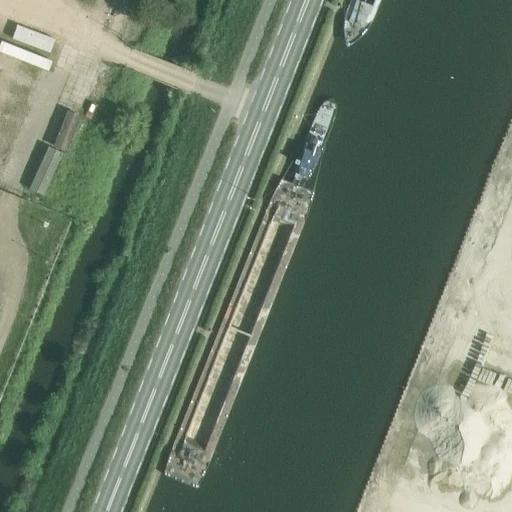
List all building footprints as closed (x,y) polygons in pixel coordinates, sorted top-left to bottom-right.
[(10,60),(39,72),(43,62),(14,50),(10,60)] [(0,95),(30,102),(33,89),(0,82),(0,95)] [(0,130),(21,136),(24,123),(0,115),(0,130)] [(68,150),(73,131),(62,129),(57,148),(68,150)] [(35,185),(50,191),(63,161),(48,155),(35,185)] [(0,159),(0,177),(2,179),(9,163),(0,159)]
